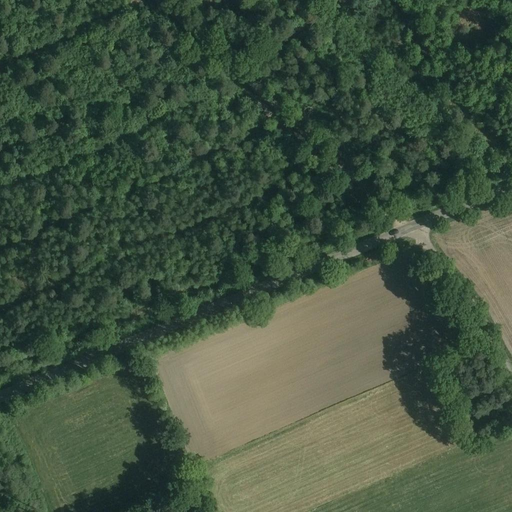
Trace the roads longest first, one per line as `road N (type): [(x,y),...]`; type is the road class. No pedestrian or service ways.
road 1 (unclassified): [(406,228),(0,397)]
road 2 (track): [(156,0),(406,228)]
road 3 (unclassified): [(406,228),(452,272),(511,377)]
